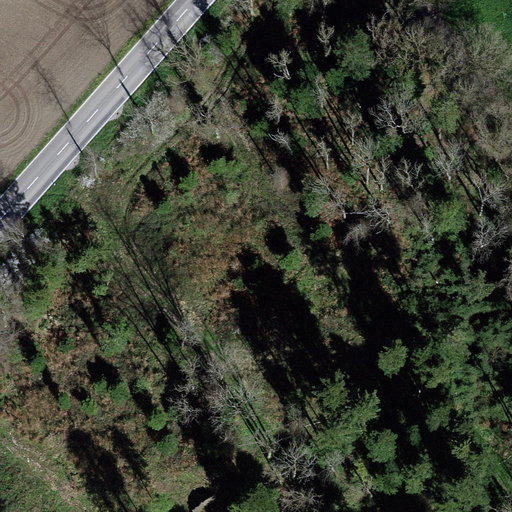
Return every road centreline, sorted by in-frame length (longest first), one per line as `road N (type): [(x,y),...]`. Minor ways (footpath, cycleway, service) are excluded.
road 1 (secondary): [(0,225),(199,0)]
road 2 (track): [(511,129),(414,0)]
